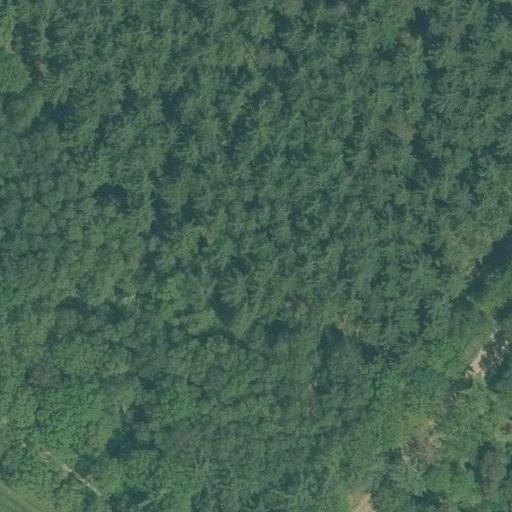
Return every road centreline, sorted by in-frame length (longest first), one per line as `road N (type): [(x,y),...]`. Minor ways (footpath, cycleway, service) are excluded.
road 1 (track): [(369,511),(511,328)]
road 2 (track): [(0,420),(113,511)]
